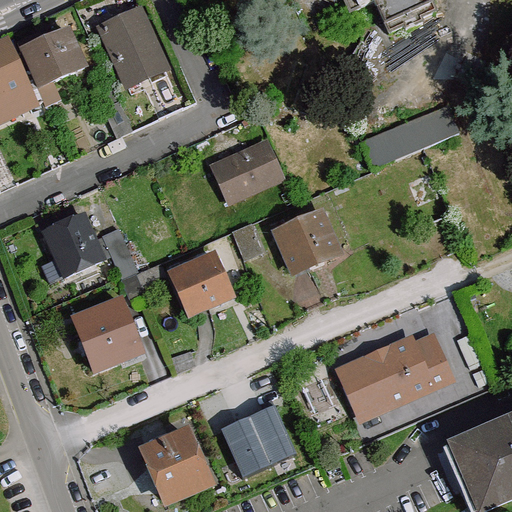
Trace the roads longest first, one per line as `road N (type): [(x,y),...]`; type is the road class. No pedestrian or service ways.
road 1 (residential): [(437,283),(44,447)]
road 2 (residential): [(169,0),(219,118),(0,211)]
road 3 (residential): [(44,447),(0,326)]
